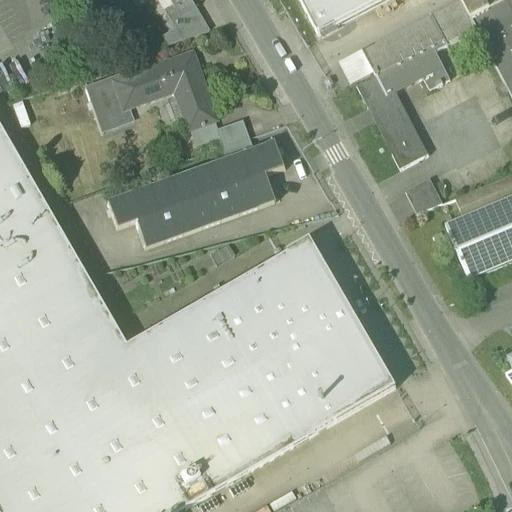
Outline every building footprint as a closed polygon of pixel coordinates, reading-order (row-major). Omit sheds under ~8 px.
[(151,0),(166,0),(172,8),(174,11),(188,2),(190,0),(128,0),(134,10),(151,0)] [(295,0),(316,40),(393,0),(295,0)] [(511,0),(464,0),(460,3),(461,5),(471,23),(472,23),(478,34),(511,96),(511,0)] [(194,13),(188,2),(174,11),(172,8),(163,15),(170,27),(194,13)] [(449,50),(478,34),(472,23),(471,23),(461,5),(432,20),(449,50)] [(170,27),(181,45),(207,35),(194,13),(170,27)] [(446,52),(449,50),(432,20),(431,17),(429,18),(431,21),(365,56),(363,53),(362,54),(374,77),(376,80),(411,62),(422,82),(429,95),(449,84),(434,56),(445,50),(446,52)] [(351,89),(374,77),(362,54),(339,66),(351,89)] [(395,97),(422,82),(411,62),(376,80),(356,91),(401,173),(428,159),(395,97)] [(172,96),(187,136),(213,126),(191,68),(181,72),(177,63),(120,85),(112,88),(123,116),(172,96)] [(82,93),(98,134),(125,123),(123,116),(112,88),(120,85),(118,79),(82,93)] [(29,129),(21,105),(11,109),(19,132),(29,129)] [(217,135),(213,126),(187,136),(195,155),(219,153),(212,137),(217,135)] [(212,137),(219,153),(247,143),(240,126),(217,135),(212,137)] [(0,137),(0,511),(188,511),(396,392),(311,244),(124,352),(0,137)] [(219,153),(224,165),(251,155),(247,144),(219,153)] [(276,146),(251,155),(224,165),(106,207),(116,234),(134,227),(267,180),(285,173),(276,146)] [(511,179),(455,203),(463,222),(511,201),(511,179)] [(276,206),(267,180),(134,227),(144,253),(276,206)] [(406,196),(418,219),(443,208),(430,184),(406,196)] [(511,201),(463,222),(444,230),(468,286),(511,266),(511,201)] [(227,248),(209,258),(215,270),(234,260),(227,248)]
